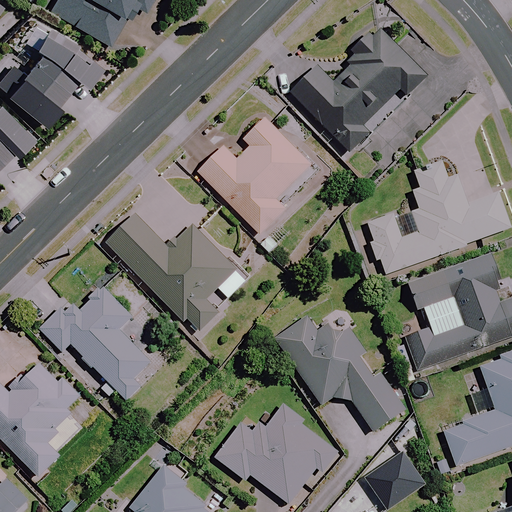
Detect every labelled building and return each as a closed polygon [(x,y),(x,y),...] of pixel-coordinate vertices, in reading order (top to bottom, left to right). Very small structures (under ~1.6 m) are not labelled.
[(58,0),(51,12),(112,49),(137,7),(149,14),(157,0),(58,0)] [(80,45),(51,28),(35,49),(41,54),(26,73),(13,65),(0,80),(0,88),(48,127),(63,108),(59,104),(79,80),(89,87),(103,67),(80,45)] [(351,154),(369,136),(362,128),(397,94),(405,101),(425,82),(379,34),(333,78),(322,67),(293,95),(351,154)] [(0,171),(34,136),(0,102),(0,171)] [(312,165),(266,119),(244,141),(251,149),(238,162),(225,149),(200,174),(260,235),(285,211),(276,201),(312,165)] [(447,181),(440,164),(415,174),(421,190),(413,193),(420,211),(397,220),(395,215),(369,226),(375,242),(371,244),(384,278),(508,229),(495,195),(467,206),(456,177),(447,181)] [(169,250),(137,218),(109,246),(186,324),(219,291),(227,299),(247,280),(194,226),(169,250)] [(501,303),(484,257),(444,272),(465,327),(434,339),(431,331),(406,341),(419,375),(511,338),(511,305),(510,300),(501,303)] [(74,317),(63,306),(39,331),(63,354),(71,345),(128,402),(141,389),(132,380),(152,360),(122,331),(136,317),(104,286),(74,317)] [(351,325),(328,341),(310,313),(276,335),(322,403),(331,397),(355,400),(375,430),(408,409),(351,325)] [(511,446),(511,352),(496,358),(497,361),(475,368),(491,414),(440,432),(451,467),(511,446)] [(80,401),(43,362),(9,395),(0,385),(0,438),(39,478),(60,458),(42,439),(80,401)] [(306,422),(285,406),(261,437),(243,424),(216,459),(246,482),(251,476),(289,505),(318,468),(325,473),(339,454),(302,426),(306,422)] [(186,482),(170,467),(131,508),(135,511),(203,511),(200,508),(203,505),(183,486),(186,482)] [(0,511),(15,511),(18,509),(0,491),(0,511)]
